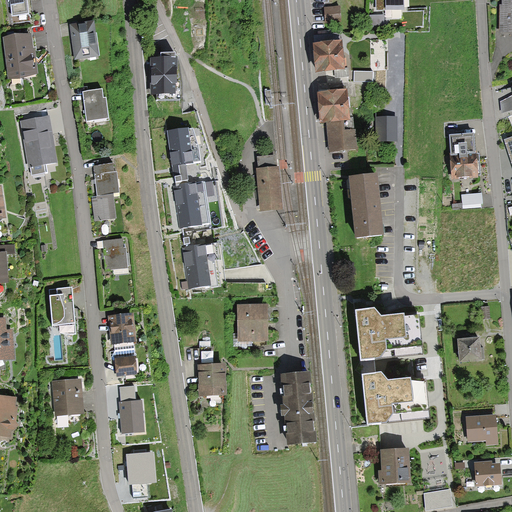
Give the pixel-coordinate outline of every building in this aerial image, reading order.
[(27,0),(7,0),(10,22),(29,19),(27,0)] [(403,0),(375,0),(375,12),(403,11),(403,0)] [(511,0),(502,0),(502,31),(511,31),(511,0)] [(326,8),(326,25),(343,24),(342,8),(326,8)] [(75,61),(100,57),(95,22),(70,25),(75,61)] [(153,31),(154,45),(164,45),(163,30),(153,31)] [(8,80),(38,76),(31,35),(5,37),(8,80)] [(312,38),(316,71),(343,67),(339,35),(312,38)] [(389,41),(372,41),(371,70),(389,70),(389,41)] [(150,56),(152,92),(176,91),(174,55),(150,56)] [(374,83),(375,72),(356,72),(356,83),(374,83)] [(511,85),(496,91),(504,116),(511,112),(511,85)] [(346,88),(318,91),(322,122),(349,119),(346,88)] [(83,93),(86,121),(108,119),(104,90),(83,93)] [(31,167),(32,174),(46,171),(45,164),(58,162),(49,117),(21,123),(29,168),(31,167)] [(376,117),(377,139),(395,139),(395,117),(376,117)] [(351,120),(327,122),(330,153),(354,151),(351,120)] [(195,128),(167,133),(173,169),(201,164),(195,128)] [(447,134),(452,177),(478,174),(472,131),(447,134)] [(261,208),(278,207),(273,155),(256,156),(261,208)] [(115,217),(110,164),(89,166),(94,219),(115,217)] [(374,175),(349,178),(355,237),(380,235),(374,175)] [(202,183),(173,187),(179,230),(208,226),(202,183)] [(480,192),(461,195),(462,208),(482,206),(480,192)] [(122,238),(101,240),(104,271),(125,269),(122,238)] [(188,248),(184,249),(190,289),(220,285),(218,275),(216,260),(223,259),(221,243),(188,248)] [(65,335),(76,334),(72,287),(57,289),(58,295),(50,296),(53,325),(59,325),(60,332),(65,335)] [(267,340),(266,308),(240,309),(242,341),(267,340)] [(361,362),(424,355),(419,315),(386,319),(382,319),(375,310),(356,312),(361,362)] [(134,313),(109,315),(112,345),(114,344),(134,342),(137,342),(134,313)] [(3,319),(0,319),(0,369),(3,370),(3,358),(11,358),(10,330),(3,330),(3,319)] [(460,361),(482,359),(480,336),(469,337),(458,338),(460,361)] [(137,374),(134,342),(114,344),(117,376),(137,374)] [(211,349),(199,350),(200,364),(211,364),(211,349)] [(198,394),(224,393),(223,363),(211,364),(200,364),(197,364),(198,394)] [(316,440),(309,373),(278,377),(286,444),(316,440)] [(429,419),(425,383),(411,381),(392,383),(390,383),(380,373),(363,375),(369,426),(429,419)] [(53,381),(55,417),(82,415),(80,379),(53,381)] [(120,416),(122,434),(145,432),(142,400),(136,401),(135,387),(121,388),(122,402),(119,402),(120,416)] [(14,398),(0,397),(0,435),(11,436),(14,398)] [(495,443),(493,415),(465,417),(467,440),(486,438),(486,443),(495,443)] [(409,448),(380,450),(382,471),(379,471),(380,484),(412,482),(409,448)] [(154,453),(126,455),(129,485),(132,485),(133,498),(148,497),(147,483),(156,483),(154,453)] [(511,462),(503,463),(504,477),(511,476),(511,462)] [(475,465),(477,486),(498,484),(496,463),(475,465)] [(451,489),(424,494),(426,510),(452,506),(451,489)]
